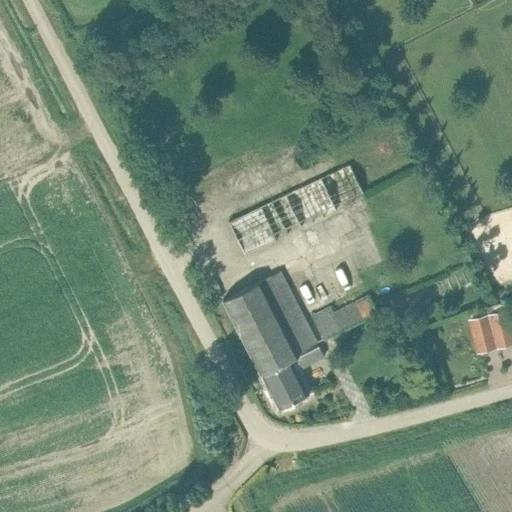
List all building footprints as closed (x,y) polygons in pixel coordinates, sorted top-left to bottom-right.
[(139,20),(134,12),(116,21),(120,28),(139,20)] [(350,163),(247,213),(229,221),(244,254),(366,195),(350,163)] [(281,269),(240,290),(223,299),(278,408),(309,392),(297,369),(325,355),(281,269)] [(314,315),(326,339),(379,312),(371,295),(336,312),(332,306),(314,315)] [(471,320),(474,331),(479,350),(511,341),(511,338),(505,311),(471,320)]
